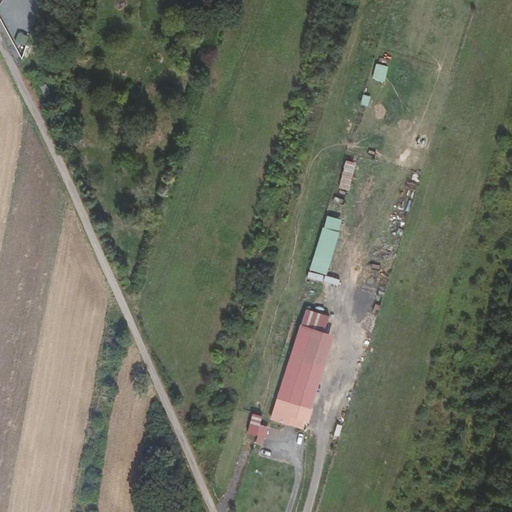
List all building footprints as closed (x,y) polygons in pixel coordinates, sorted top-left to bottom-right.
[(389,66),(378,62),(373,76),(384,80),(389,66)] [(347,165),(339,186),(350,190),(358,169),(347,165)] [(334,246),(318,241),(309,272),(326,277),(334,246)] [(298,326),(276,398),(310,408),(332,336),(298,326)] [(276,398),(269,420),(286,425),(289,417),(306,422),(310,408),(276,398)] [(252,412),(248,433),(259,435),(263,414),(252,412)]
